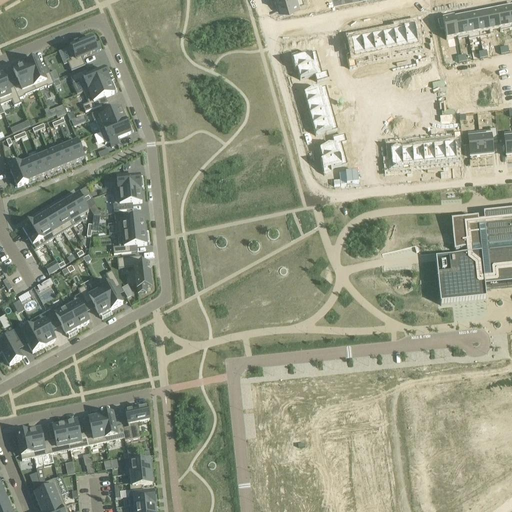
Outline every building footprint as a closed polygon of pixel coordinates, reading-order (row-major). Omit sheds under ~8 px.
[(303,0),(275,0),(280,13),(288,11),(287,7),(304,2),(303,0)] [(507,10),(496,13),(500,30),(499,30),(500,33),(511,30),(511,28),(507,10)] [(496,13),(486,15),(489,32),(499,30),(500,30),(496,13)] [(486,15),(475,17),(479,34),(480,39),(490,37),(489,32),(486,15)] [(459,17),(454,19),(458,39),(457,39),(457,41),(468,39),(469,39),(465,19),(460,20),(459,17)] [(475,17),(465,19),(469,39),(468,39),(469,41),(480,39),(479,34),(475,17)] [(454,19),(438,22),(440,30),(444,30),(446,41),(457,39),(458,39),(454,19)] [(418,25),(403,28),(408,54),(419,51),(416,35),(420,34),(418,25)] [(398,32),(393,33),(396,51),(397,56),(408,54),(403,28),(397,30),(398,32)] [(393,33),(382,35),(386,53),(396,51),(393,33)] [(382,35),(372,37),(375,55),(376,60),(387,58),(386,53),(382,35)] [(372,37),(361,39),(365,57),(375,55),(372,37)] [(93,45),(91,39),(66,50),(71,62),(68,64),(71,73),(85,67),(82,59),(97,53),(97,52),(100,50),(97,43),(93,45)] [(353,57),(346,58),(349,71),(356,69),(355,64),(365,62),(366,62),(365,57),(361,39),(350,41),(353,57)] [(299,54),(290,56),(294,72),(297,71),(297,70),(319,64),(316,53),(309,55),(300,58),(299,54)] [(54,86),(49,74),(44,77),(38,61),(25,66),(36,92),(47,87),(48,89),(54,86)] [(319,64),(297,70),(297,71),(300,81),(315,77),(316,84),(329,80),(327,73),(322,74),(319,64)] [(19,100),(25,98),(24,97),(36,92),(25,66),(25,67),(13,72),(20,87),(14,89),(19,100)] [(87,71),(71,78),(73,84),(79,82),(84,93),(109,83),(104,71),(89,77),(87,71)] [(56,72),(50,75),(53,83),(58,81),(59,80),(56,72)] [(19,100),(14,89),(8,91),(2,76),(0,77),(0,105),(1,107),(12,102),(14,107),(21,105),(19,100)] [(88,105),(83,107),(85,114),(101,107),(99,101),(114,95),(114,94),(117,93),(113,83),(110,84),(109,83),(84,93),(88,105)] [(326,88),(303,95),(306,105),(329,99),(326,88)] [(329,99),(306,105),(309,116),(332,110),(329,99)] [(48,110),(44,112),(48,121),(54,118),(51,112),(49,113),(48,110)] [(332,110),(309,116),(312,126),(335,120),(332,110)] [(100,133),(126,123),(125,122),(121,111),(105,117),(103,111),(92,116),(94,122),(95,122),(100,133)] [(335,120),(312,126),(315,137),(338,131),(335,120)] [(105,145),(110,144),(111,148),(118,145),(117,141),(131,135),(130,134),(133,132),(129,122),(126,123),(100,133),(105,145)] [(489,133),(479,134),(481,158),(493,157),(491,144),(498,143),(496,130),(489,131),(489,133)] [(454,140),(443,141),(446,164),(457,163),(455,147),(460,147),(462,147),(461,134),(453,135),(454,140)] [(479,134),(468,135),(470,159),(481,158),(479,134)] [(334,146),(319,150),(322,161),(344,155),(341,145),(347,143),(345,136),(332,140),(334,146)] [(443,141),(433,142),(435,165),(446,164),(443,141)] [(433,142),(422,143),(424,166),(435,165),(433,142)] [(77,143),(68,147),(75,164),(85,160),(79,146),(77,143)] [(422,143),(411,144),(411,149),(412,149),(414,167),(424,166),(422,143)] [(391,163),(387,164),(388,173),(403,171),(401,150),(401,145),(389,147),(391,163)] [(65,168),(75,164),(68,147),(58,151),(65,168)] [(401,150),(403,171),(409,170),(409,168),(414,167),(412,149),(411,149),(401,150)] [(58,151),(49,154),(56,172),(65,168),(58,151)] [(107,151),(98,154),(100,159),(109,155),(107,151)] [(369,153),(361,154),(362,168),(370,167),(369,153)] [(49,154),(39,158),(46,175),(56,172),(49,154)] [(322,161),(320,161),(324,177),(332,174),(331,170),(347,166),(344,155),(322,161)] [(37,179),(46,175),(39,158),(30,162),(37,179)] [(21,166),(19,161),(8,165),(17,188),(28,184),(28,183),(21,166)] [(21,166),(28,183),(37,179),(30,162),(21,166)] [(113,194),(141,191),(141,190),(144,190),(143,179),(139,179),(139,178),(124,180),(124,175),(116,176),(117,180),(112,181),(113,194)] [(113,194),(114,206),(113,206),(114,213),(126,212),(126,206),(142,204),(141,192),(141,191),(113,194)] [(69,202),(79,218),(89,213),(79,196),(69,202)] [(60,207),(70,224),(71,224),(79,218),(69,202),(60,207)] [(70,224),(60,207),(51,213),(63,234),(73,228),(71,224),(70,224)] [(455,258),(435,260),(440,306),(486,301),(485,288),(511,285),(511,212),(483,215),(483,219),(478,219),(451,222),(454,252),(455,258)] [(63,234),(51,213),(42,218),(54,239),(63,234)] [(116,224),(118,236),(145,233),(144,220),(128,222),(127,216),(115,217),(115,224),(116,224)] [(42,218),(33,223),(45,245),(54,239),(42,218)] [(46,245),(45,245),(33,223),(23,229),(35,251),(46,245)] [(145,234),(145,233),(118,236),(119,248),(113,249),(114,256),(131,254),(130,248),(146,246),(146,245),(150,245),(148,234),(145,234)] [(88,257),(83,260),(85,265),(91,262),(88,257)] [(142,267),(141,258),(117,261),(118,270),(135,269),(137,290),(138,290),(138,294),(146,293),(146,289),(151,289),(149,266),(142,267)] [(50,265),(44,269),(49,277),(49,276),(53,274),(55,273),(60,270),(58,267),(55,262),(50,265)] [(72,267),(66,270),(69,275),(74,272),(72,267)] [(111,311),(123,305),(115,291),(120,288),(112,273),(106,276),(109,281),(98,287),(111,311)] [(86,306),(92,303),(100,318),(100,317),(102,320),(112,315),(110,312),(111,311),(98,287),(87,293),(84,288),(78,291),(80,295),(86,306)] [(28,293),(18,299),(21,304),(34,297),(32,293),(29,295),(28,293)] [(78,330),(89,324),(81,309),(86,306),(80,295),(75,299),(75,300),(64,306),(78,330)] [(19,302),(13,306),(18,316),(25,312),(19,302)] [(77,330),(78,330),(64,306),(54,312),(53,310),(47,314),(53,325),(58,322),(66,336),(67,336),(69,338),(78,333),(77,330)] [(47,314),(31,323),(32,326),(34,328),(33,328),(44,348),(55,342),(48,328),(53,325),(47,314)] [(33,355),(44,348),(33,328),(34,328),(32,326),(21,332),(19,329),(13,332),(19,343),(25,340),(33,355)] [(22,360),(14,346),(19,343),(13,332),(7,335),(8,337),(0,340),(0,354),(2,354),(9,367),(22,360)] [(507,367),(497,368),(499,384),(510,383),(509,376),(508,376),(507,367)] [(497,368),(487,369),(489,385),(499,384),(497,368)] [(487,369),(477,370),(478,386),(489,385),(487,369)] [(477,370),(466,371),(468,387),(478,386),(477,370)] [(466,371),(456,372),(458,389),(468,387),(466,371)] [(456,372),(446,373),(447,390),(458,389),(456,372)] [(446,373),(436,374),(437,391),(447,390),(446,373)] [(436,374),(425,376),(427,392),(437,391),(436,374)] [(425,376),(415,377),(417,393),(427,392),(425,376)] [(415,377),(404,378),(406,394),(417,393),(415,377)] [(328,381),(260,388),(266,443),(294,440),(293,435),(288,435),(286,408),(329,404),(330,408),(381,403),(382,408),(387,407),(384,381),(329,387),(328,381)] [(139,409),(139,411),(126,414),(129,429),(123,430),(125,440),(124,440),(125,443),(140,440),(137,425),(149,422),(147,410),(144,410),(144,408),(139,409)] [(113,416),(101,418),(106,444),(124,440),(125,440),(123,430),(122,427),(116,429),(113,416)] [(88,448),(106,444),(101,418),(89,421),(92,434),(86,435),(88,448)] [(88,448),(86,435),(79,437),(76,423),(65,426),(70,452),(88,448)] [(70,452),(65,426),(53,428),(56,442),(49,443),(52,456),(70,452)] [(49,443),(43,444),(40,431),(28,434),(34,459),(52,456),(49,443)] [(20,434),(20,435),(16,436),(22,462),(34,459),(28,434),(25,434),(25,433),(20,434)] [(391,449),(390,439),(372,441),(373,451),(391,449)] [(432,440),(411,442),(417,507),(421,511),(463,511),(461,509),(457,511),(448,511),(439,499),(432,440)] [(373,451),(374,461),(392,459),(391,449),(373,451)] [(293,451),(267,454),(268,465),(274,465),(294,463),(293,451)] [(129,460),(125,460),(125,465),(126,477),(129,477),(129,476),(151,474),(150,462),(139,463),(138,459),(136,459),(129,460)] [(393,468),(392,459),(374,461),(375,470),(393,468)] [(500,462),(494,466),(496,470),(503,465),(500,462)] [(294,463),(274,465),(275,475),(295,473),(294,463)] [(375,470),(376,480),(394,478),(393,468),(375,470)] [(492,468),(486,473),(488,476),(495,471),(492,468)] [(42,470),(36,472),(37,474),(38,482),(40,486),(42,485),(45,484),(42,470)] [(511,473),(511,472),(502,478),(511,490),(511,473)] [(295,473),(275,475),(276,486),(296,484),(295,473)] [(486,473),(479,478),(482,481),(488,476),(486,473)] [(129,477),(130,492),(133,492),(142,491),(141,487),(152,486),(151,474),(129,476),(129,477)] [(376,480),(377,489),(395,487),(394,478),(376,480)] [(511,490),(502,478),(494,484),(504,497),(511,491),(511,490)] [(45,491),(35,496),(39,507),(61,497),(68,495),(61,479),(54,480),(45,484),(42,485),(45,491)] [(475,480),(469,485),(472,489),(478,484),(475,480)] [(296,484),(276,486),(278,497),(297,495),(296,484)] [(494,484),(486,490),(496,503),(504,497),(494,484)] [(469,485),(462,490),(465,494),(472,489),(469,485)] [(396,497),(395,487),(377,489),(378,499),(396,497)] [(486,490),(478,497),(487,510),(496,503),(486,490)] [(133,492),(133,496),(129,496),(130,508),(154,505),(153,494),(142,495),(142,491),(133,492)] [(459,493),(453,497),(455,501),(462,496),(459,493)] [(0,509),(8,506),(4,495),(0,496),(0,509)] [(279,507),(298,505),(297,495),(278,497),(279,507)] [(41,511),(55,511),(66,508),(61,497),(39,507),(41,511)] [(379,508),(397,506),(396,497),(378,499),(379,508)] [(478,497),(469,503),(476,511),(484,511),(487,510),(478,497)] [(476,511),(469,503),(461,509),(463,511),(476,511)]
